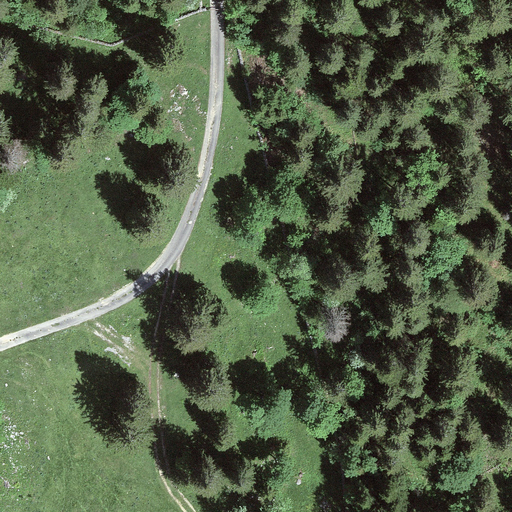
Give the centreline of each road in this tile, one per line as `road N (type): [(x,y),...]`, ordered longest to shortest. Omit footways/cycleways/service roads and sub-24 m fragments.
road 1 (track): [(0,344),(123,300),(172,259),(193,218),(217,109),(216,0)]
road 2 (track): [(193,218),(159,342),(157,468),(195,511)]
